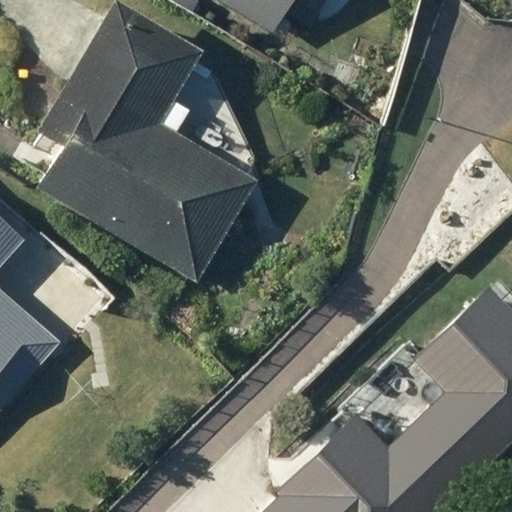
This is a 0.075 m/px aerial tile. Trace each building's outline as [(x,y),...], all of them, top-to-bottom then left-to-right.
[(105,0),(31,128),(59,144),(36,185),(194,277),(253,177),(170,129),(183,106),(167,96),(196,46),(116,0),(105,0)] [(222,0),(270,29),(287,0),(222,0)] [(295,0),(288,13),(308,24),(321,0),(295,0)] [(0,402),(55,337),(0,290),(0,259),(22,234),(0,215),(0,402)] [(430,511),(511,426),(511,334),(461,286),(390,362),(424,394),(376,444),(337,406),(262,485),(270,492),(251,511),(430,511)]
